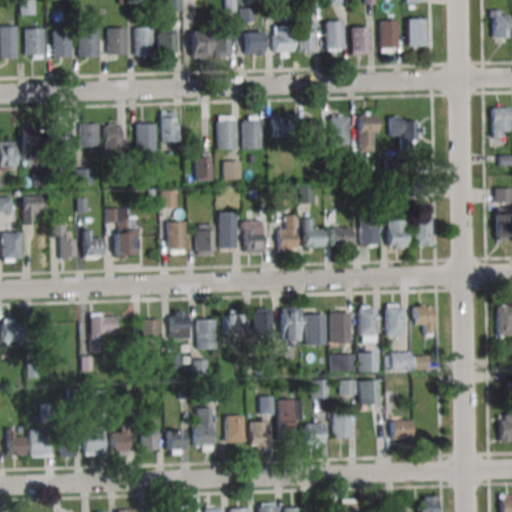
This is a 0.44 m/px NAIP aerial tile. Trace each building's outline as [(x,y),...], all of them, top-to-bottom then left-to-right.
[(17,0),(17,14),(33,14),(33,0),(17,0)] [(507,10),(489,10),(490,38),(508,38),(507,10)] [(405,19),(423,19),(424,46),(406,47),(405,19)] [(321,22),(339,21),(341,49),(322,50),(321,22)] [(377,21),(395,21),(396,48),(378,49),(377,21)] [(294,23),(313,23),(314,51),(296,51),(294,23)] [(0,58),(15,59),(15,26),(0,25),(0,58)] [(271,26),(271,56),(291,56),(291,26),(271,26)] [(132,28),(150,27),(151,55),(133,56),(132,28)] [(348,27),(367,27),(368,55),(349,55),(348,27)] [(21,29),(40,28),(41,56),(23,57),(21,29)] [(105,28),(123,28),(124,55),(106,56),(105,28)] [(155,29),(174,28),(175,56),(156,57),(155,29)] [(76,30),(94,29),(96,57),(77,58),(76,30)] [(50,31),(68,30),(69,58),(51,59),(50,31)] [(189,58),(208,58),(208,31),(189,31),(189,58)] [(261,54),(261,32),(242,32),(242,54),(261,54)] [(211,57),(228,57),(228,33),(211,33),(211,57)] [(508,136),(508,107),(490,107),(490,136),(508,136)] [(176,141),(176,111),(158,111),(158,141),(176,141)] [(356,151),(374,151),(374,112),(356,112),(356,151)] [(233,115),(215,115),(215,149),(233,149),(233,115)] [(346,145),(346,115),(329,115),(329,145),(346,145)] [(240,149),(258,149),(258,116),(240,116),(240,149)] [(293,138),(293,116),(269,116),(269,138),(293,138)] [(398,145),(417,145),(417,118),(387,118),(387,136),(398,136),(398,145)] [(320,141),(320,119),(302,119),(302,141),(320,141)] [(77,147),(97,147),(97,123),(77,123),(77,147)] [(119,123),(102,123),(102,151),(127,151),(127,139),(119,139),(119,123)] [(153,123),(134,123),(134,151),(153,151),(153,123)] [(50,124),(50,156),(69,156),(69,124),(50,124)] [(19,164),(36,164),(36,125),(19,125),(19,164)] [(0,140),(0,169),(14,170),(14,141),(0,140)] [(193,180),(209,180),(209,153),(193,153),(193,180)] [(239,179),(239,160),(221,160),(221,179),(239,179)] [(75,184),(91,184),(91,168),(75,168),(75,184)] [(311,186),(296,186),(296,203),(311,203),(311,186)] [(510,187),(492,187),(492,202),(510,202),(510,187)] [(175,207),(175,190),(159,190),(159,207),(175,207)] [(10,196),(0,196),(0,211),(10,211),(10,196)] [(46,196),(20,196),(20,224),(33,224),(33,215),(46,215),(46,196)] [(103,208),(103,223),(112,223),(112,257),(136,257),(135,217),(125,217),(125,208),(103,208)] [(216,247),(233,247),(233,211),(216,211),(216,247)] [(510,214),(494,214),(494,241),(510,241),(510,214)] [(294,251),(294,216),(285,216),(285,227),(276,227),(276,251),(294,251)] [(323,247),(323,228),(311,228),(311,218),(302,218),(302,247),(323,247)] [(412,219),(412,246),(430,246),(430,219),(412,219)] [(63,220),(51,220),(51,260),(73,260),(73,237),(63,237),(63,220)] [(261,252),(261,220),(241,220),(241,252),(261,252)] [(405,220),(385,220),(385,247),(405,247),(405,220)] [(165,253),(184,253),(184,221),(165,221),(165,253)] [(376,245),(376,223),(358,223),(358,245),(376,245)] [(212,224),(194,224),(194,255),(212,255),(212,224)] [(329,246),(350,246),(350,227),(329,227),(329,246)] [(81,258),(101,258),(101,239),(90,239),(90,229),(81,229),(81,258)] [(20,231),(0,231),(0,261),(20,261),(20,231)] [(384,334),(401,334),(402,304),(384,304),(384,334)] [(495,335),(511,335),(511,304),(495,305),(495,335)] [(373,305),(357,305),(357,342),(373,342),(373,305)] [(431,305),(412,305),(412,324),(422,324),(422,334),(431,334),(431,305)] [(297,307),(279,307),(279,342),(297,342),(297,307)] [(269,308),(252,308),(252,336),(269,336),(269,308)] [(242,333),(242,310),(222,310),(222,333),(242,333)] [(167,311),(167,338),(186,338),(186,311),(167,311)] [(329,342),(348,342),(348,311),(329,311),(329,342)] [(114,334),(113,313),(87,314),(88,351),(98,351),(98,334),(114,334)] [(303,344),(323,344),(323,313),(303,313),(303,344)] [(19,319),(0,318),(0,342),(19,343),(19,319)] [(139,319),(139,348),(158,348),(158,319),(139,319)] [(194,349),(212,349),(212,319),(194,319),(194,349)] [(374,352),(356,352),(356,371),(374,371),(374,352)] [(388,370),(409,370),(409,352),(388,352),(388,370)] [(329,371),(352,371),(352,354),(329,354),(329,371)] [(206,359),(190,359),(190,373),(206,373),(206,359)] [(310,398),(326,398),(326,380),(310,380),(310,398)] [(354,380),(338,380),(338,394),(354,394),(354,380)] [(376,410),(376,380),(357,380),(357,410),(376,410)] [(258,396),(258,412),(271,412),(271,396),(258,396)] [(276,399),(276,431),(291,431),(291,419),(299,419),(299,399),(276,399)] [(192,408),(192,451),(209,451),(209,408),(192,408)] [(331,412),(331,437),(349,437),(349,412),(331,412)] [(498,441),(511,441),(511,414),(498,414),(498,441)] [(224,415),(224,442),(242,441),(242,415),(224,415)] [(409,419),(390,419),(390,437),(409,437),(409,419)] [(247,420),(247,449),(265,449),(265,420),(247,420)] [(156,421),(139,421),(139,450),(156,450),(156,421)] [(110,424),(110,453),(126,453),(126,424),(110,424)] [(321,439),(321,424),(303,424),(303,439),(321,439)] [(22,455),(22,436),(13,436),(13,429),(5,429),(5,455),(22,455)] [(46,430),(26,430),(26,456),(46,456),(46,430)] [(82,455),(105,455),(105,430),(82,430),(82,455)] [(164,430),(164,454),(182,454),(182,430),(164,430)] [(74,457),(74,431),(58,431),(58,457),(74,457)] [(435,511),(436,496),(417,496),(417,511),(435,511)] [(511,511),(511,497),(499,497),(498,511),(511,511)] [(361,511),(356,511),(356,500),(338,499),(338,511),(361,511)]
